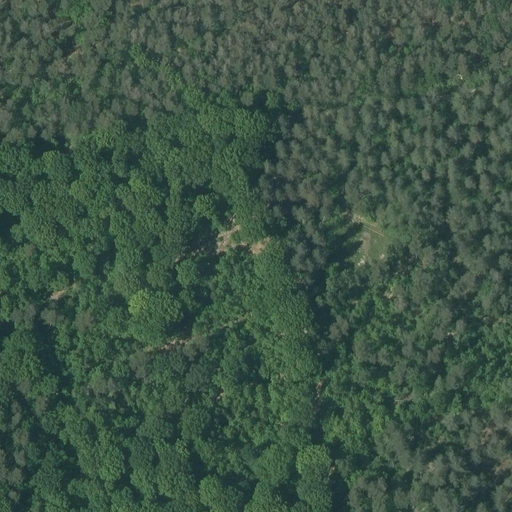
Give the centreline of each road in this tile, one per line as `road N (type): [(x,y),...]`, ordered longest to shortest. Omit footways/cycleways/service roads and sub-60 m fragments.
road 1 (track): [(0,171),(247,133)]
road 2 (track): [(336,124),(511,101)]
road 3 (track): [(336,124),(335,212),(400,255)]
road 4 (track): [(0,388),(32,437),(47,511)]
